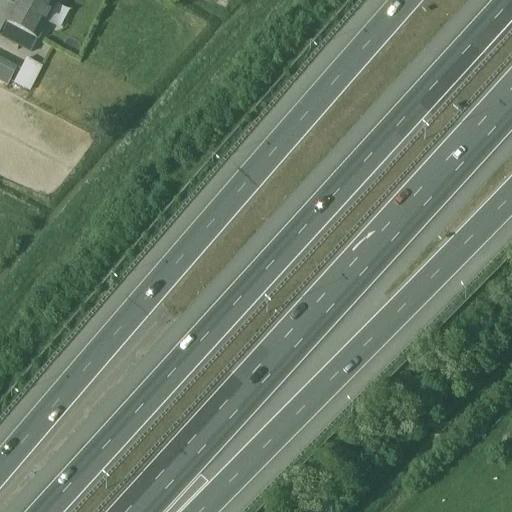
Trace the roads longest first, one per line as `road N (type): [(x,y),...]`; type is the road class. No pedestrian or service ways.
road 1 (motorway): [(510,0),(47,511)]
road 2 (motorway): [(404,0),(0,464)]
road 3 (motorway): [(141,511),(511,103)]
road 4 (motorway): [(200,511),(511,194)]
